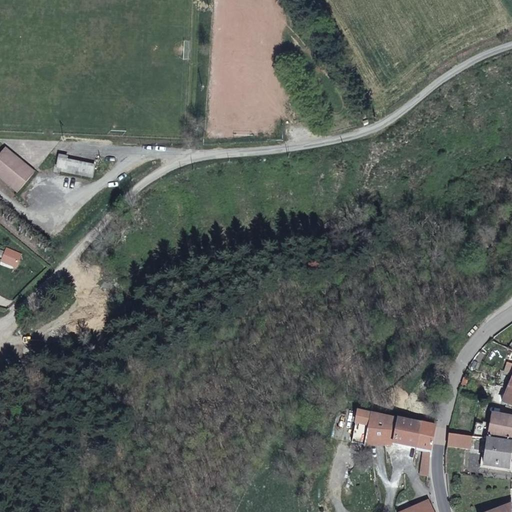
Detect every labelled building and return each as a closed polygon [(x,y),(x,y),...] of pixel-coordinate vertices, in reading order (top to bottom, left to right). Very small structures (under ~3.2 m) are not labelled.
[(33,173),(22,163),(20,165),(15,161),(16,159),(4,149),(0,153),(0,178),(17,193),(33,173)] [(92,177),(94,166),(64,160),(65,157),(59,156),(57,167),(61,168),(61,171),(92,177)] [(502,402),(511,405),(511,389),(508,388),(502,402)] [(370,414),(356,411),(351,442),(364,445),(370,414)] [(424,423),(420,422),(370,414),(364,445),(364,446),(392,444),(415,448),(425,450),(424,457),(422,457),(420,475),(428,476),(430,451),(429,450),(435,425),(424,423)] [(486,437),(511,441),(511,435),(511,417),(491,414),(489,425),(475,423),(473,437),(486,437)] [(448,434),(445,446),(470,449),(473,437),(448,434)] [(511,442),(485,439),(483,465),(508,468),(511,442)] [(447,472),(467,471),(466,460),(458,460),(457,452),(446,453),(447,472)] [(433,511),(428,501),(413,507),(402,511),(433,511)]
